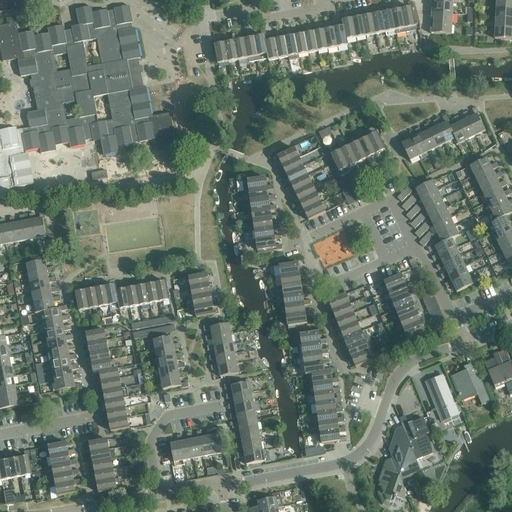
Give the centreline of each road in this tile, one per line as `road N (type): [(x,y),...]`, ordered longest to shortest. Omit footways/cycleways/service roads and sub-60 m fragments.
road 1 (residential): [(449,318),(394,199),(308,239)]
road 2 (residential): [(205,21),(251,12),(263,21),(322,10),(331,0)]
road 3 (residential): [(160,492),(152,445),(159,421),(212,406)]
road 4 (residential): [(222,482),(344,463)]
